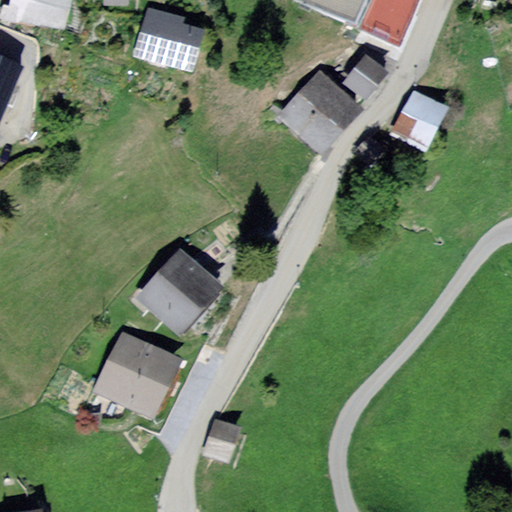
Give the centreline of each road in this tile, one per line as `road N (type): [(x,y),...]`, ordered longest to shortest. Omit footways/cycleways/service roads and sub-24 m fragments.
road 1 (residential): [(450,0),(392,131),(343,184),(201,429),(179,494),(187,511)]
road 2 (residential): [(350,511),(339,454),(355,405),(489,241),(511,229)]
